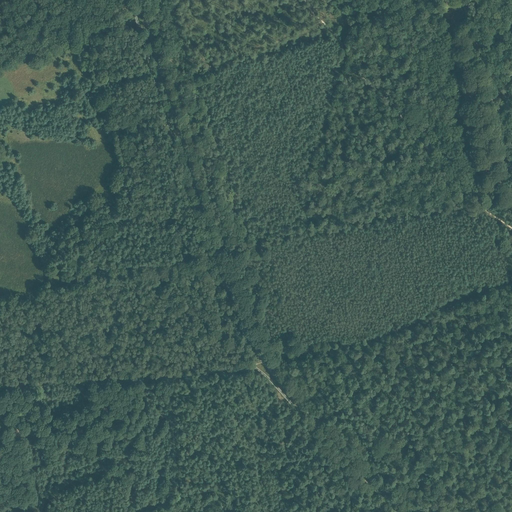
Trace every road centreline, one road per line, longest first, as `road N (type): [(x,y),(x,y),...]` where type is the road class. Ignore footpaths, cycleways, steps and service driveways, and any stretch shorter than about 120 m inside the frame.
road 1 (tertiary): [(397,511),(243,328),(139,0)]
road 2 (track): [(0,385),(252,365)]
